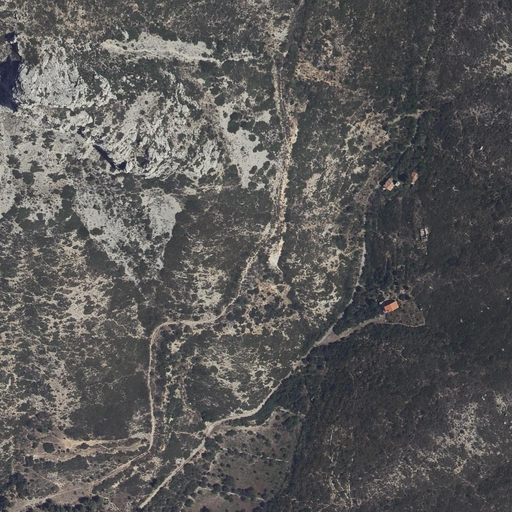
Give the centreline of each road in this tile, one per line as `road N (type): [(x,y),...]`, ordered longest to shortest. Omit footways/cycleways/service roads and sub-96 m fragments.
road 1 (track): [(136,511),(216,422),(255,411),(344,314),(362,270),(365,210),(417,126),(409,112),(389,123)]
road 2 (track): [(20,511),(144,453),(153,434),(154,330),(219,315),(253,253)]
